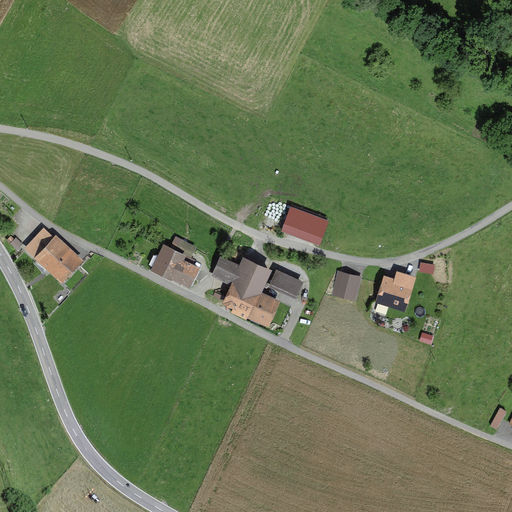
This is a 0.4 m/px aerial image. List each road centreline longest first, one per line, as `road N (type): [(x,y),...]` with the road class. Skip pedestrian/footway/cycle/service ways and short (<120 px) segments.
road 1 (residential): [(511,447),(73,238),(0,186)]
road 2 (unclassified): [(511,205),(427,251),(388,262),(351,259),(261,235),(113,159),(0,128)]
road 3 (secondary): [(0,253),(74,431),(102,468),(164,511)]
